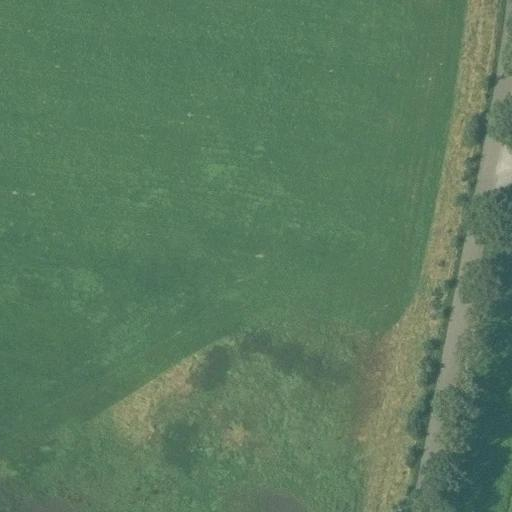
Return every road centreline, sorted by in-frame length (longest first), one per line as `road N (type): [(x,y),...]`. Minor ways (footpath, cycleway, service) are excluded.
road 1 (unclassified): [(423,511),(491,172)]
road 2 (unclassified): [(491,172),(511,26)]
